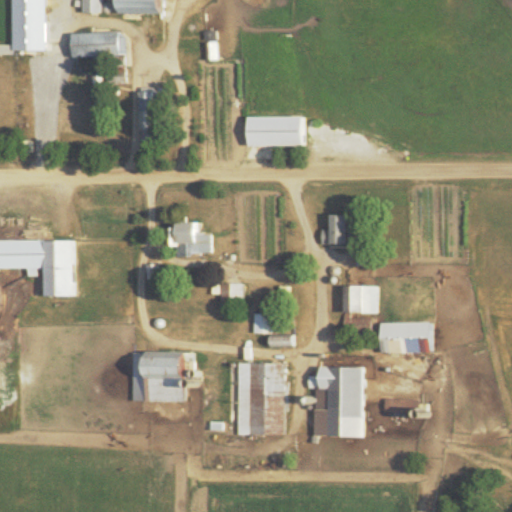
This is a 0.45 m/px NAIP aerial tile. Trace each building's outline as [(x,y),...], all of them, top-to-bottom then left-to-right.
[(11,0),(12,42),(0,42),(0,52),(13,53),(13,48),(46,48),(45,0),(11,0)] [(218,58),(216,28),(204,29),(206,59),(218,58)] [(126,29),(70,31),(71,55),(127,53),(126,29)] [(143,108),(139,108),(139,138),(154,138),(154,107),(154,86),(143,86),(143,108)] [(245,114),(245,143),(303,144),(303,115),(245,114)] [(320,228),(320,241),(344,242),(345,212),(328,212),(328,228),(320,228)] [(212,233),(198,233),(198,220),(173,220),(173,234),(169,234),(169,244),(176,244),(176,253),(212,253),(212,233)] [(72,294),(72,238),(0,238),(0,266),(27,267),(27,274),(41,274),(41,294),(72,294)] [(243,282),(217,282),(218,296),(243,295),(243,282)] [(342,310),(377,311),(377,284),(343,283),(342,310)] [(271,332),(272,312),(253,311),(253,331),(271,332)] [(379,321),(380,352),(428,350),(428,320),(379,321)] [(268,344),(291,345),(291,335),(268,334),(268,344)] [(132,350),(132,400),(186,400),(186,386),(198,386),(198,378),(183,378),(183,350),(132,350)] [(313,434),(361,435),(363,366),(317,364),(317,374),(307,374),(307,387),(314,387),(313,434)] [(383,411),(413,411),(413,397),(384,397),(383,411)] [(210,429),(222,429),(222,420),(210,420),(210,429)]
